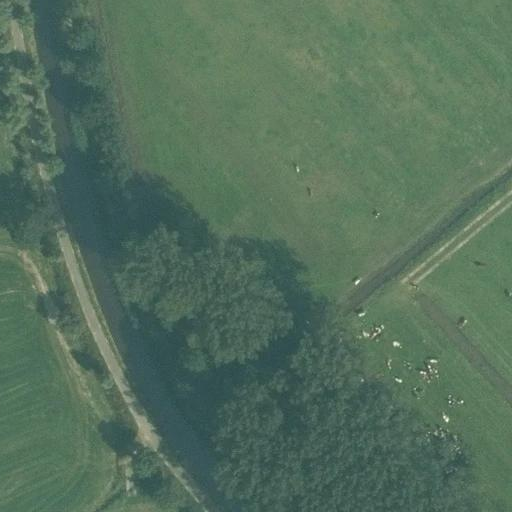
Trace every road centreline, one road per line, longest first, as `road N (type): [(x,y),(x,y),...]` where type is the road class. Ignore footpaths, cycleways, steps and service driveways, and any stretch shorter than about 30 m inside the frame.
road 1 (unclassified): [(214,511),(119,384),(84,304),(35,131),(10,0)]
road 2 (track): [(511,196),(406,283)]
